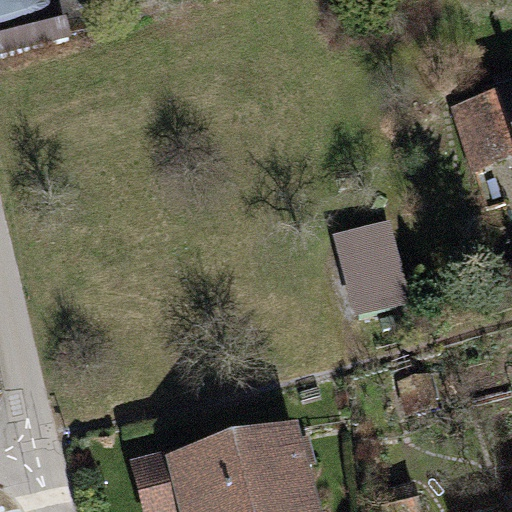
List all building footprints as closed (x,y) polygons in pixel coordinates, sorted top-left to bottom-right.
[(73,0),(81,21),(139,0),(73,0)] [(64,27),(0,44),(0,62),(68,44),(64,27)] [(511,98),(461,112),(474,164),(511,153),(511,98)] [(381,234),(336,246),(357,324),(402,312),(381,234)] [(431,384),(398,389),(404,419),(436,414),(431,384)] [(160,465),(129,473),(138,511),(315,511),(298,443),(164,477),(160,465)] [(379,500),(381,511),(421,511),(417,491),(379,500)]
